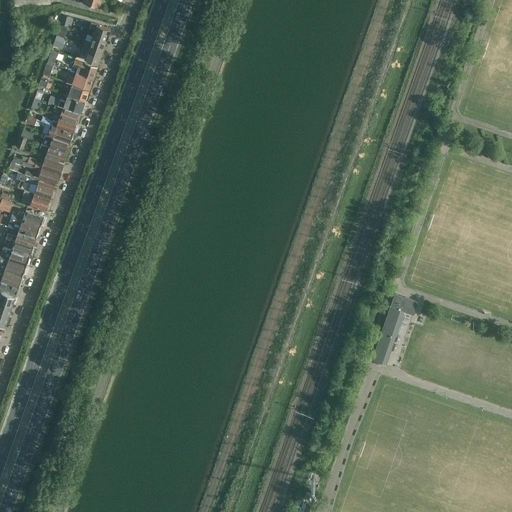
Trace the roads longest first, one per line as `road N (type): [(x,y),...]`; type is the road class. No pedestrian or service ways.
road 1 (primary): [(3,511),(185,0)]
road 2 (track): [(207,511),(388,0)]
road 3 (primary): [(161,0),(0,456)]
road 4 (residential): [(0,384),(136,0)]
